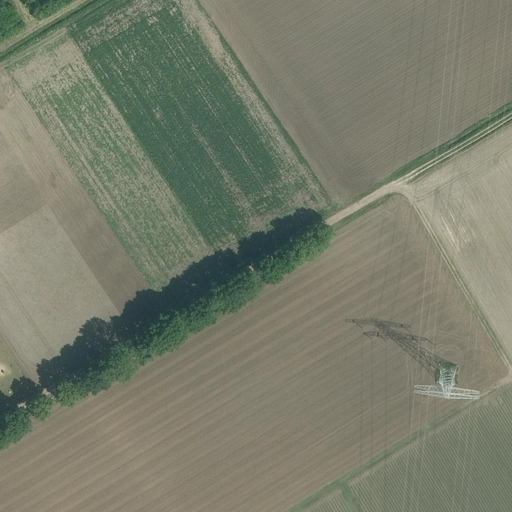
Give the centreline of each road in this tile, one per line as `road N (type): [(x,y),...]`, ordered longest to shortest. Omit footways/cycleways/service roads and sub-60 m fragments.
road 1 (track): [(404,176),(0,419)]
road 2 (track): [(294,511),(511,379)]
road 3 (track): [(511,371),(404,176)]
road 4 (track): [(511,111),(404,176)]
